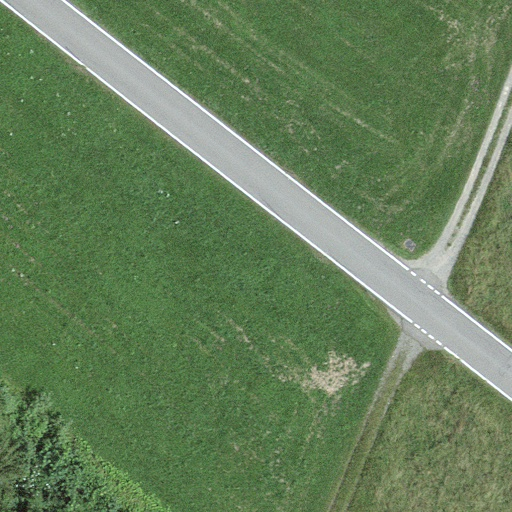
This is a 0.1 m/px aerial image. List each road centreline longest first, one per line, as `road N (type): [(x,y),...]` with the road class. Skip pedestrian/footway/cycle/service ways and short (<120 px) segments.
road 1 (tertiary): [(511,383),(20,0)]
road 2 (track): [(429,318),(511,104)]
